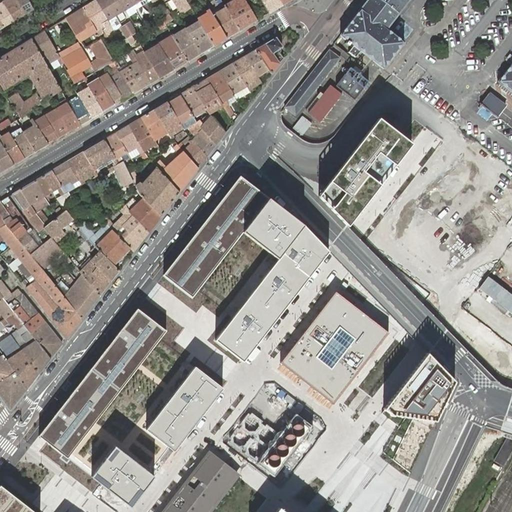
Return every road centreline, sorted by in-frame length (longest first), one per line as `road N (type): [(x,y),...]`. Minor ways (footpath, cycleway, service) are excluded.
road 1 (residential): [(324,30),(303,17),(282,19),(0,187)]
road 2 (secondary): [(241,143),(338,233),(499,408)]
road 3 (tertiary): [(241,143),(95,331),(9,424)]
road 4 (secondary): [(324,30),(241,143)]
road 5 (residential): [(436,511),(479,420),(499,408)]
